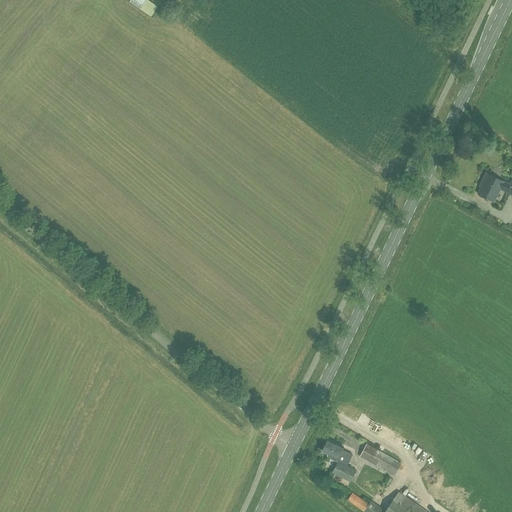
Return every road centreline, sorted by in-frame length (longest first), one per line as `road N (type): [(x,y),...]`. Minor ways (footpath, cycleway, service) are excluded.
road 1 (secondary): [(292,447),(510,0)]
road 2 (unclassified): [(292,447),(0,208)]
